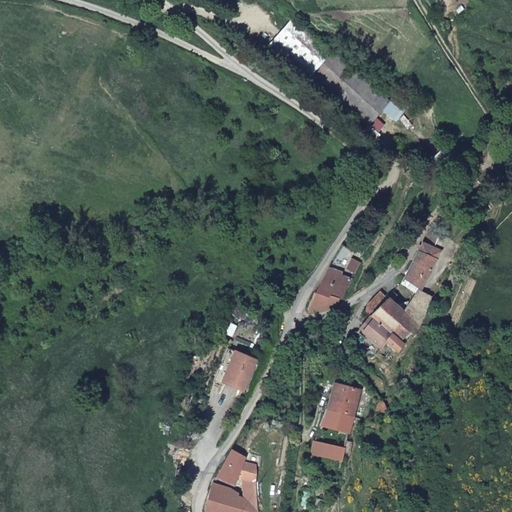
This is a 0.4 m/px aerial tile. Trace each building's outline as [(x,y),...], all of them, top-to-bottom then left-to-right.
[(332,57),(295,22),(278,41),(316,75),(314,77),(370,126),(391,102),(336,53),(332,57)] [(438,239),(430,234),(426,239),(403,277),(419,287),(436,259),(429,255),(433,248),(438,239)] [(439,252),(433,248),(429,255),(436,259),(439,252)] [(338,304),(339,304),(340,297),(332,296),(338,283),(325,277),(318,292),(315,290),(307,312),(312,314),(314,310),(315,310),(316,309),(317,309),(318,309),(319,309),(320,309),(321,309),(322,309),(323,308),(324,308),(325,308),(326,308),(327,307),(328,307),(329,307),(330,307),(331,307),(332,306),(333,306),(334,306),(335,305),(336,305),(337,304),(338,304)] [(422,324),(426,314),(432,295),(418,290),(417,291),(414,296),(413,295),(404,310),(392,300),(397,294),(392,289),(386,296),(369,314),(373,317),(392,333),(401,340),(419,323),(422,324)] [(365,309),(369,314),(386,296),(379,290),(368,302),(365,309)] [(369,314),(357,327),(361,331),(373,317),(369,314)] [(373,317),(361,331),(379,348),(384,342),(396,352),(404,343),(401,340),(392,333),(373,317)] [(236,352),(229,349),(216,378),(224,382),(236,352)] [(257,362),(236,352),(224,382),(244,391),(257,362)] [(335,383),(328,408),(355,416),(361,390),(335,383)] [(355,416),(328,408),(322,425),(351,432),(356,417),(355,416)] [(344,452),(345,447),(316,441),(313,454),(342,460),(344,452)] [(345,443),(345,447),(344,452),(351,454),(353,444),(345,443)] [(207,510),(207,511),(251,511),(252,511),(258,510),(256,463),(250,462),(251,459),(233,449),(218,477),(234,484),(239,476),(244,478),(245,498),(238,497),(239,492),(234,489),(214,483),(207,510)]
